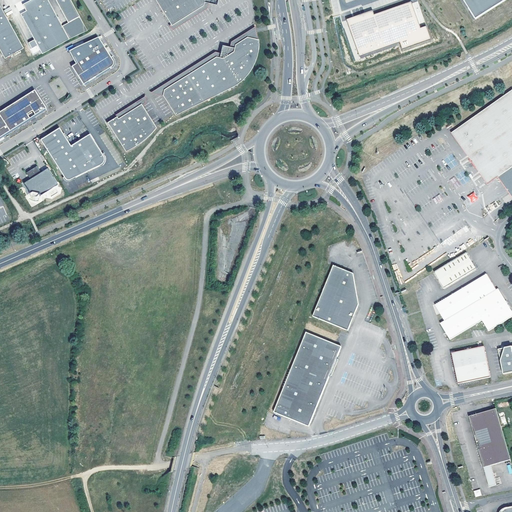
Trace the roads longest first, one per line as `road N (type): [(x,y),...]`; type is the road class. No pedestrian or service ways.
road 1 (residential): [(86,0),(123,56),(122,72),(0,150)]
road 2 (secondary): [(0,263),(209,173)]
road 3 (unclassified): [(394,417),(313,442),(203,456)]
road 4 (primary): [(272,178),(215,358)]
road 5 (primary): [(215,358),(292,187)]
road 6 (primary): [(171,511),(215,358)]
road 7 (secondary): [(401,336),(354,210)]
road 8 (primary): [(511,45),(397,102)]
